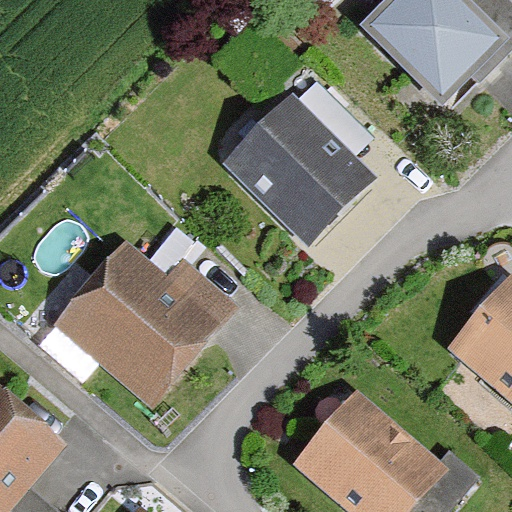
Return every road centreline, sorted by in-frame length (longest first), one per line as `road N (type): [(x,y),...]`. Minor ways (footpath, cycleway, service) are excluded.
road 1 (residential): [(205,471),(211,449),(417,230),(502,192)]
road 2 (residential): [(205,471),(137,467),(0,349)]
